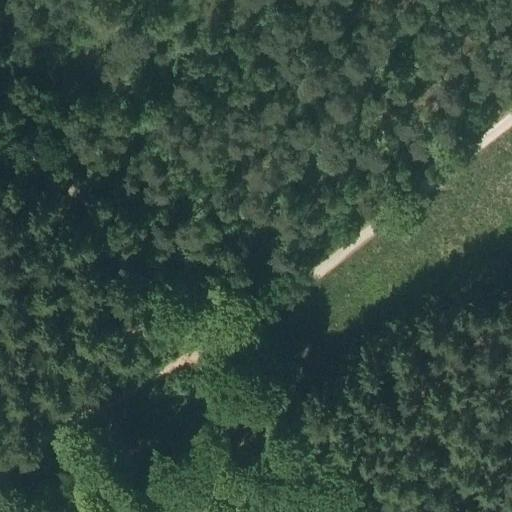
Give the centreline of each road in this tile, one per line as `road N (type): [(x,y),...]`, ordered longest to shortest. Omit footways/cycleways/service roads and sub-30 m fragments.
road 1 (track): [(511,117),(234,330)]
road 2 (track): [(0,130),(234,330)]
road 3 (track): [(0,466),(234,330)]
road 4 (track): [(234,330),(399,511)]
